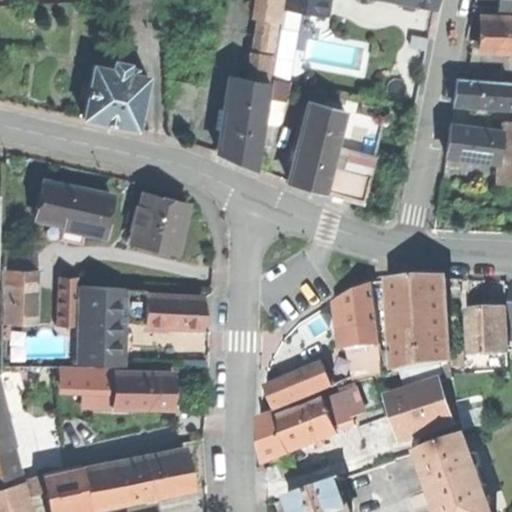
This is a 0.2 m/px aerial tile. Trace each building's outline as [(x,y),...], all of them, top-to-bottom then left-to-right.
[(279,20),(281,20),(283,9),(284,0),(264,0),(262,17),(264,17),(279,20)] [(284,0),(283,9),(320,15),(328,16),(330,0),(284,0)] [(506,8),(511,8),(511,0),(498,0),(498,4),(507,4),(506,8)] [(130,19),(147,19),(147,2),(130,2),(130,19)] [(147,19),(147,30),(163,31),(164,3),(147,2),(147,19)] [(320,15),(283,9),(281,20),(274,62),(286,64),(319,69),(351,75),(353,59),(358,32),(319,25),(320,15)] [(511,15),(484,15),(484,33),(483,50),(511,50),(511,15)] [(273,53),(279,20),(264,17),(259,51),(273,53)] [(409,46),(426,49),(429,37),(411,34),(409,46)] [(116,59),(114,67),(137,72),(138,66),(131,65),(131,62),(116,59)] [(398,67),(353,59),(351,75),(344,109),(372,115),(359,174),(370,177),(398,67)] [(284,79),(286,64),(274,62),(272,77),(284,79)] [(95,63),(84,116),(108,121),(137,127),(139,119),(141,111),(148,75),(137,72),(114,67),(95,63)] [(314,102),(344,109),(351,75),(319,69),(314,102)] [(269,81),(229,75),(219,150),(238,159),(256,168),(269,81)] [(485,105),(510,107),(511,86),(511,81),(458,76),(457,90),(456,102),(477,104),(485,105)] [(288,79),(284,79),(272,77),(269,98),(272,98),(285,100),(287,101),(288,79)] [(167,107),(191,110),(194,83),(167,79),(167,107)] [(282,121),(285,100),(272,98),(268,123),(278,124),(282,121)] [(308,122),(339,130),(344,109),(314,102),(308,122)] [(189,125),(191,110),(167,107),(167,121),(183,124),(189,125)] [(331,164),(359,174),(372,115),(344,109),(339,130),(331,164)] [(511,119),(505,119),(504,129),(503,143),(511,144),(511,119)] [(181,139),(183,124),(167,121),(167,134),(181,139)] [(324,189),(331,164),(339,130),(308,122),(303,121),(289,181),(305,185),(324,189)] [(504,129),(452,122),(449,139),(447,153),(498,160),(500,161),(503,143),(504,129)] [(511,144),(503,143),(500,161),(498,160),(495,183),(511,185),(511,144)] [(365,200),(370,177),(359,174),(331,164),(324,189),(365,200)] [(83,231),(102,235),(110,193),(78,186),(46,180),(38,218),(63,223),(84,227),(83,231)] [(133,244),(175,253),(181,229),(186,204),(144,194),(142,206),(137,205),(132,230),(136,231),(133,244)] [(81,242),(83,231),(84,227),(63,223),(61,238),(81,242)] [(3,268),(6,268),(30,268),(30,254),(3,254),(3,268)] [(6,268),(6,282),(29,283),(33,283),(33,268),(30,268),(6,268)] [(60,277),(59,300),(76,301),(77,277),(60,277)] [(463,280),(447,281),(448,299),(466,299),(466,287),(463,287),(463,280)] [(395,372),(451,363),(451,351),(448,299),(447,281),(418,282),(390,282),(395,372)] [(6,310),(28,311),(29,283),(6,282),(6,310)] [(340,297),(349,349),(382,346),(374,283),(356,290),(340,297)] [(125,287),(78,286),(77,363),(123,364),(124,324),(125,290),(125,287)] [(145,290),(125,290),(124,324),(144,324),(145,295),(145,290)] [(202,296),(145,295),(144,324),(201,325),(202,312),(202,296)] [(58,324),(75,325),(76,301),(59,300),(58,324)] [(470,312),(472,354),(509,352),(507,310),(487,311),(470,312)] [(12,336),(1,336),(1,354),(12,354),(12,336)] [(382,346),(349,349),(354,380),(386,374),(382,346)] [(465,351),(451,351),(451,363),(451,368),(465,368),(465,351)] [(60,386),(112,388),(113,371),(113,367),(60,365),(60,386)] [(273,400),(277,411),(313,397),(313,395),(335,386),(326,365),(268,388),(273,400)] [(173,373),(113,371),(112,388),(112,407),(171,409),(172,392),(173,373)] [(405,440),(456,425),(443,382),(392,397),(397,414),(401,426),(405,440)] [(345,393),(326,401),(338,429),(357,422),(345,393)] [(457,400),(464,431),(489,420),(482,393),(457,400)] [(0,447),(12,445),(3,410),(0,397),(0,447)] [(389,417),(397,414),(392,397),(387,399),(387,402),(384,403),(389,417)] [(288,446),(291,454),(340,434),(338,429),(326,401),(279,420),(277,421),(288,446)] [(277,415),(262,420),(264,436),(265,453),(288,446),(277,421),(279,420),(277,415)] [(466,437),(420,453),(440,511),(492,511),(490,506),(492,505),(474,453),(472,454),(466,437)] [(12,445),(0,447),(0,479),(19,475),(12,445)] [(125,501),(192,487),(188,470),(183,446),(116,460),(125,501)] [(266,464),(291,454),(288,446),(265,453),(266,464)] [(90,508),(125,501),(116,460),(82,468),(90,508)] [(49,511),(73,511),(90,508),(82,468),(81,463),(41,472),(42,477),(44,486),(49,511)] [(319,470),(324,484),(332,481),(326,467),(319,470)] [(305,475),(310,489),(321,485),(316,471),(305,475)] [(42,477),(21,482),(24,491),(44,486),(42,477)] [(294,511),(350,511),(345,497),(351,495),(346,479),(290,499),(294,511)] [(21,482),(0,487),(0,511),(28,511),(24,491),(21,482)]
